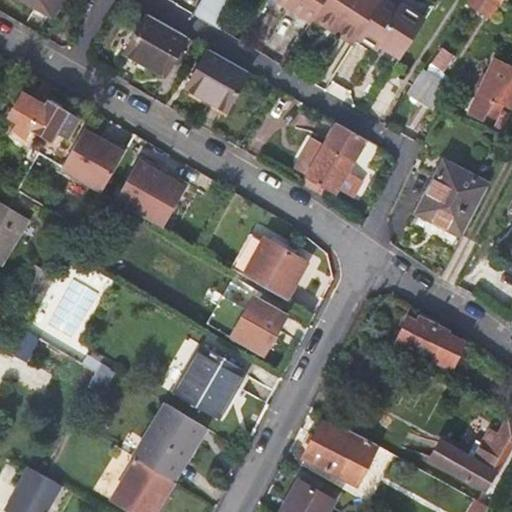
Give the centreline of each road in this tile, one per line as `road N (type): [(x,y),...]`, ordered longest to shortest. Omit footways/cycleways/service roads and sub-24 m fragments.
road 1 (residential): [(366,252),(410,145),(153,0)]
road 2 (residential): [(366,252),(69,73)]
road 3 (residential): [(366,252),(235,511)]
road 4 (residential): [(511,349),(366,252)]
